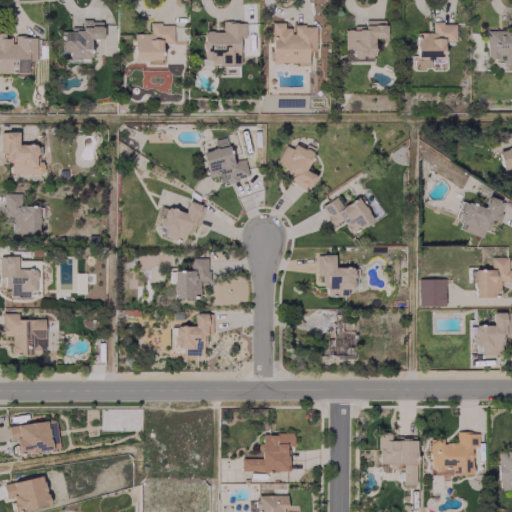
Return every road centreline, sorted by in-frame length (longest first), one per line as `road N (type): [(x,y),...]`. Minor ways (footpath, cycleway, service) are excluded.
road 1 (residential): [(0,388),(511,388)]
road 2 (residential): [(267,236),(260,388)]
road 3 (residential): [(334,388),(334,511)]
